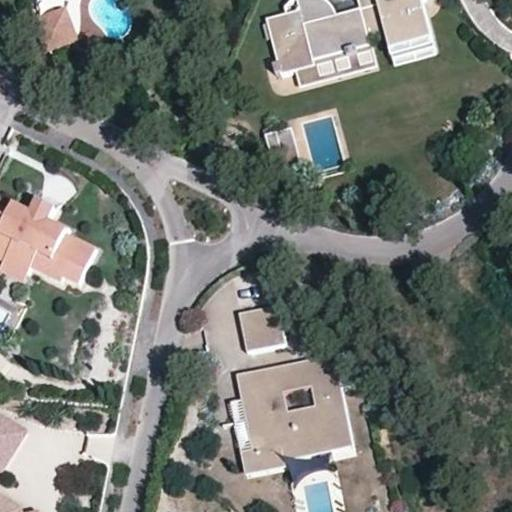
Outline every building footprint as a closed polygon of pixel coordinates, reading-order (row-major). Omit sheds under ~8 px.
[(37,10),(37,0),(26,0),(27,3),(29,6),(32,9),(37,10)] [(437,50),(423,2),(432,0),(379,0),(379,3),(380,7),(363,11),(339,18),(330,4),(323,0),(298,0),(301,12),(288,15),(268,21),(284,78),(299,74),(318,68),(317,64),(373,48),(371,40),(388,35),(396,61),(437,50)] [(301,12),(298,0),(297,1),(288,8),(287,11),(288,15),(301,12)] [(359,0),(363,11),(380,7),(379,3),(379,0),(359,0)] [(64,13),(41,20),(44,33),(50,48),(72,40),(64,13)] [(373,48),(317,64),(318,68),(299,74),(303,91),(379,70),(373,48)] [(439,57),(437,50),(396,61),(397,68),(439,57)] [(295,129),(280,134),(290,172),(305,168),(295,129)] [(280,134),(266,137),(278,177),(291,174),(290,172),(280,134)] [(11,214),(0,208),(0,244),(11,250),(6,259),(30,271),(33,267),(63,282),(65,278),(81,286),(98,250),(67,235),(69,232),(50,223),(57,210),(49,206),(39,201),(33,215),(15,206),(11,214)] [(0,244),(0,256),(6,259),(11,250),(0,244)] [(26,280),(30,271),(6,259),(2,268),(26,280)] [(280,309),(242,317),(250,356),(288,347),(280,309)] [(355,438),(338,357),(286,368),(240,378),(245,405),(253,404),(257,423),(265,462),(286,457),(285,452),(355,438)] [(257,423),(253,404),(245,405),(250,425),(257,423)] [(31,435),(0,415),(0,471),(4,474),(6,475),(31,435)] [(265,462),(257,423),(250,425),(255,452),(244,454),(249,479),(289,470),(288,465),(357,450),(355,438),(285,452),(286,457),(265,462)] [(24,511),(0,496),(0,511),(24,511)]
